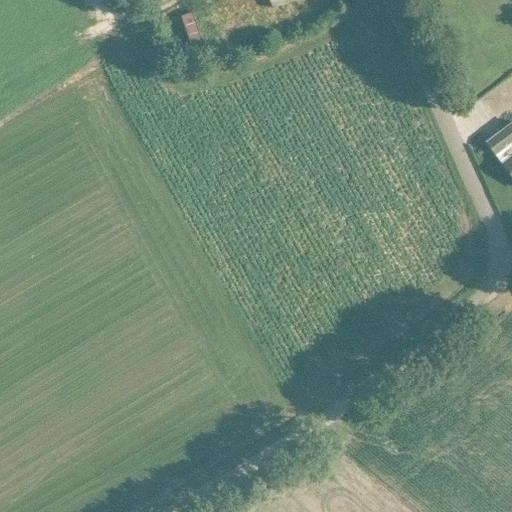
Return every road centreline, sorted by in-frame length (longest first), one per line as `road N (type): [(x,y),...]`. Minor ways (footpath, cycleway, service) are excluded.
road 1 (unclassified): [(188,511),(329,426),(492,303),(511,268)]
road 2 (unclassified): [(511,267),(504,219),(408,0)]
